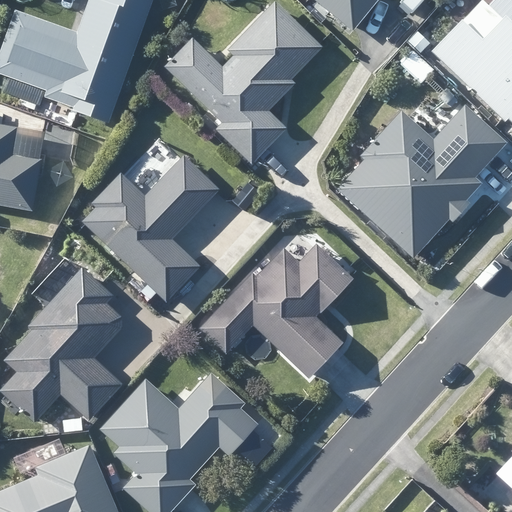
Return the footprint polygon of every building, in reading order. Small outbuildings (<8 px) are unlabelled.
[(109,125),(154,0),(100,0),(100,2),(93,0),(88,0),(76,35),(16,14),(0,59),(0,75),(47,92),(44,102),(109,125)] [(315,0),(354,31),(378,0),(315,0)] [(430,59),(504,127),(509,122),(511,125),(511,0),(496,0),(489,8),(482,1),(430,59)] [(271,4),(225,53),(231,58),(221,70),(215,64),(190,41),(164,69),(223,124),(216,131),(251,164),(284,130),(266,113),(289,89),(285,85),(318,49),(271,4)] [(485,169),(495,177),(511,192),(511,190),(511,151),(504,145),(465,109),(432,144),(402,116),(358,163),(361,166),(338,192),(412,260),(450,219),(454,222),(469,206),(465,203),(479,188),(473,182),(485,169)] [(0,202),(35,208),(44,158),(38,156),(16,153),(21,125),(0,121),(0,202)] [(148,180),(157,188),(146,201),(120,177),(79,222),(167,303),(198,269),(170,243),(218,191),(183,160),(173,171),(164,162),(148,180)] [(254,327),(307,378),(342,343),(316,318),(353,279),(316,244),(298,263),(288,253),(259,283),(253,276),(201,330),(227,355),(254,327)] [(114,299),(83,271),(30,327),(33,330),(5,361),(15,371),(0,387),(0,392),(35,425),(62,395),(91,423),(125,386),(95,358),(122,330),(121,318),(109,304),(114,299)] [(116,447),(111,452),(138,477),(124,491),(146,511),(169,511),(190,490),(186,486),(220,449),(228,457),(256,426),(237,408),(240,404),(211,378),(179,413),(146,383),(101,433),(116,447)] [(114,511),(86,449),(35,472),(37,478),(0,494),(0,511),(114,511)]
